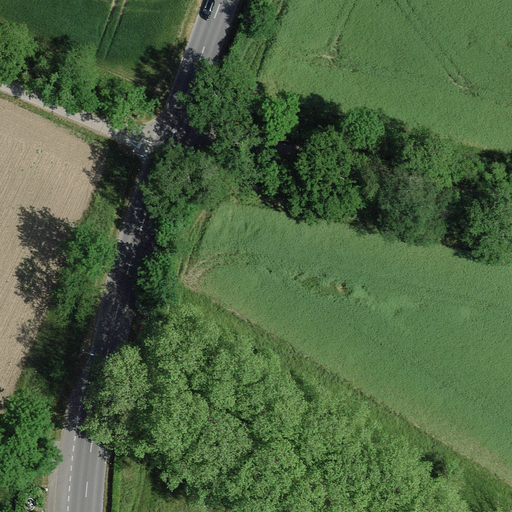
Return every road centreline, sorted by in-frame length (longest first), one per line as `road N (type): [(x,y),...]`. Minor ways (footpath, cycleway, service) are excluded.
road 1 (secondary): [(170,148),(108,350),(86,511)]
road 2 (residential): [(175,131),(239,139),(511,207)]
road 3 (unclassified): [(0,82),(170,148)]
road 4 (secondary): [(222,0),(175,131)]
